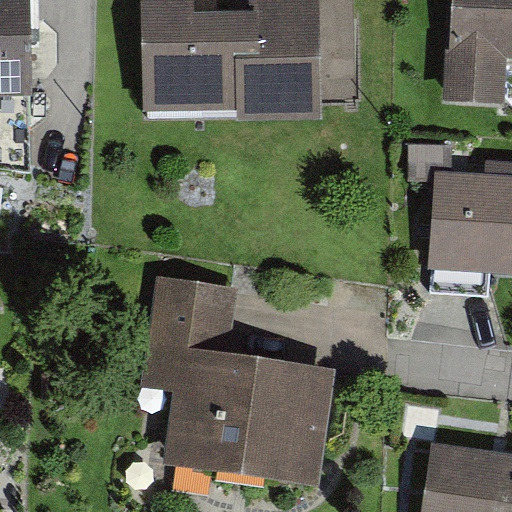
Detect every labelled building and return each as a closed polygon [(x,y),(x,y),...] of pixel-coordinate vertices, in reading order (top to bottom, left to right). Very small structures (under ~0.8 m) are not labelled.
[(0,0),(0,171),(35,176),(31,95),(34,95),(32,0),(0,0)] [(324,119),(321,0),(250,0),(251,9),(197,10),(197,0),(141,0),(144,111),(238,109),(238,120),(324,119)] [(511,0),(453,0),(448,98),(506,102),(508,58),(511,58),(511,0)] [(486,172),(435,169),(429,268),(511,273),(511,164),(487,163),(486,172)] [(243,288),(160,276),(144,387),(176,392),(165,465),(323,488),(341,366),(233,350),(243,288)] [(511,511),(511,454),(433,442),(421,511),(511,511)]
